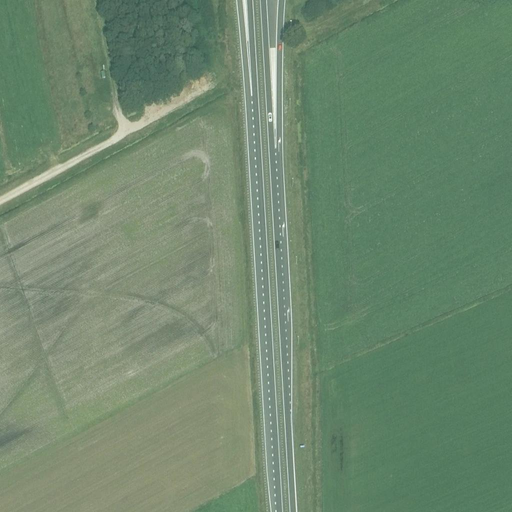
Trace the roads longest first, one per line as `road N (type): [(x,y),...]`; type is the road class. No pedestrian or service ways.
road 1 (trunk): [(254,95),(278,511)]
road 2 (trunk): [(293,511),(271,148)]
road 3 (track): [(0,200),(217,79)]
road 4 (trunk): [(271,148),(280,0)]
road 5 (trunk): [(271,148),(263,0)]
